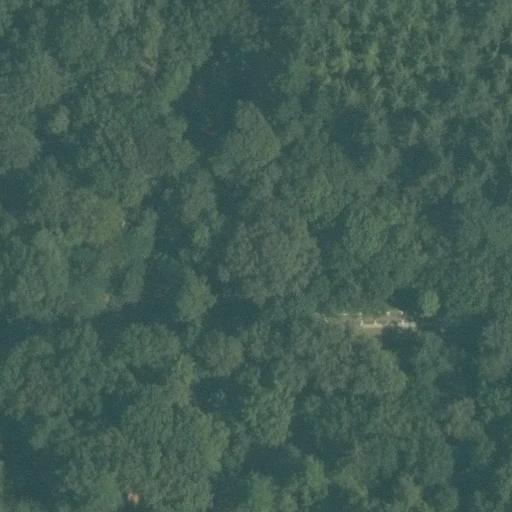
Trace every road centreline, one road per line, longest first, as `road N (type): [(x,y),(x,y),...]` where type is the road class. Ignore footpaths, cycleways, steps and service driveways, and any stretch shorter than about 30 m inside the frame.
road 1 (primary): [(511,323),(0,348)]
road 2 (track): [(163,511),(180,389)]
